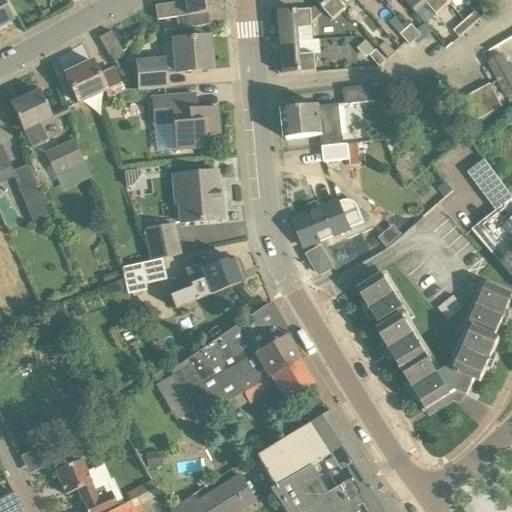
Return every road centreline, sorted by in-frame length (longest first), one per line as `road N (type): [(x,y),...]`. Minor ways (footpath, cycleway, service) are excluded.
road 1 (tertiary): [(425,493),(354,393),(276,256),(248,0)]
road 2 (residential): [(0,62),(112,0)]
